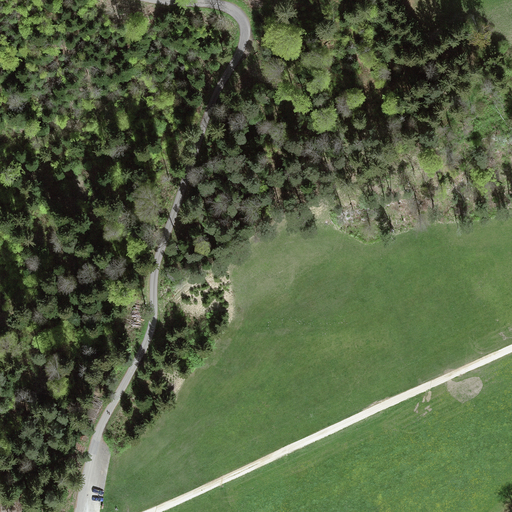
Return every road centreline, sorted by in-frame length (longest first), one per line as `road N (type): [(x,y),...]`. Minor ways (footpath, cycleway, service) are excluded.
road 1 (residential): [(158,0),(229,7),(243,21),(243,43),(161,245),(150,335),(99,432),(81,511)]
road 2 (track): [(511,345),(149,511)]
